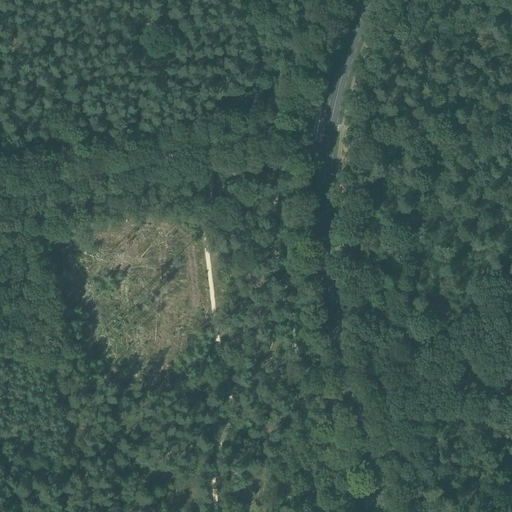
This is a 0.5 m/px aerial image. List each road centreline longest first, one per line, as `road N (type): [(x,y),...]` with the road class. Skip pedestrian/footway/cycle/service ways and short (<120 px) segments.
road 1 (primary): [(384,511),(334,328),(325,234),(330,124),(371,0)]
road 2 (track): [(318,511),(274,265),(273,129)]
road 3 (track): [(86,511),(14,185)]
road 4 (track): [(0,188),(273,129)]
road 5 (track): [(273,129),(274,79),(314,0)]
